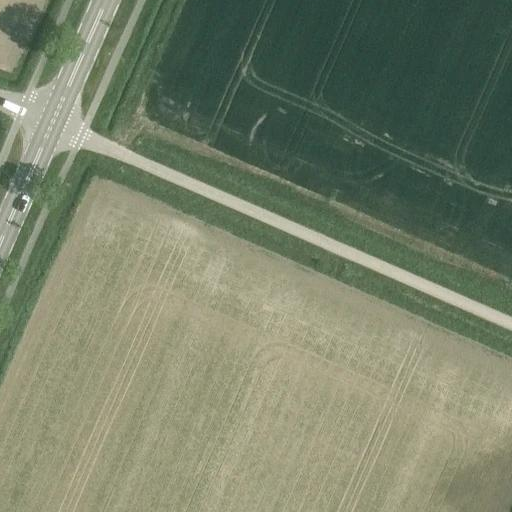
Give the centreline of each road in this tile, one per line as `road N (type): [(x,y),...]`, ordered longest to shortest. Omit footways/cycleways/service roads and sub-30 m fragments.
road 1 (unclassified): [(511,328),(50,126)]
road 2 (secondary): [(50,126),(105,0)]
road 3 (secondary): [(0,241),(50,126)]
